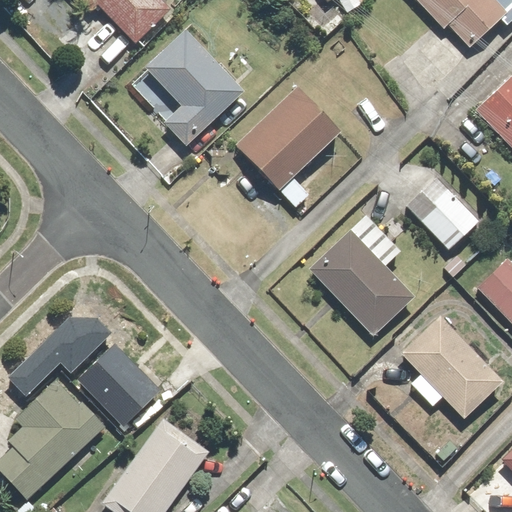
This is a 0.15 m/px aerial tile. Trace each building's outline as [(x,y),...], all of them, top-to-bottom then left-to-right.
[(82,0),(91,9),(99,2),(137,41),(171,8),(162,0),(82,0)] [(511,0),(423,0),(473,49),(504,17),(511,24),(511,23),(511,0)] [(246,90),(190,27),(129,81),(185,144),(246,90)] [(511,75),(476,110),(511,147),(511,75)] [(296,174),(343,126),(300,83),(239,145),(302,208),(316,194),(296,174)] [(449,251),(481,220),(440,178),(408,209),(449,251)] [(404,249),(368,212),(310,267),(376,335),(418,294),(389,263),(404,249)] [(511,258),(506,253),(473,287),(511,325),(511,258)] [(503,379),(443,315),(405,350),(423,370),(411,381),(435,405),(446,395),(464,415),(503,379)] [(15,416),(23,426),(9,439),(13,444),(0,456),(0,469),(28,500),(31,497),(108,426),(60,375),(15,416)] [(165,511),(211,450),(165,417),(103,504),(113,511),(165,511)]
